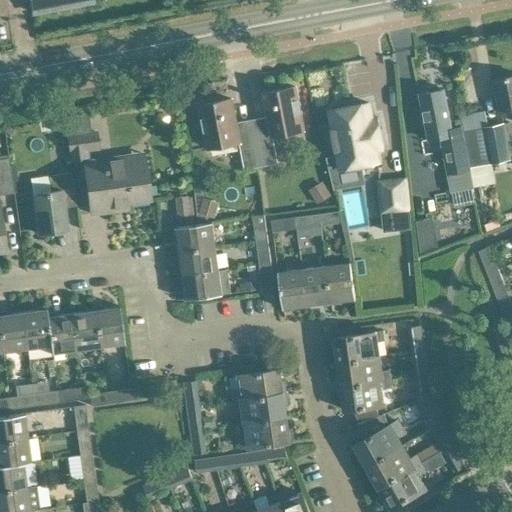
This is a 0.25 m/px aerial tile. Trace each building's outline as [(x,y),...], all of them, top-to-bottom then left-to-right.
[(30,0),(33,12),(93,0),(92,0),(30,0)] [(511,75),(494,79),(500,110),(511,107),(511,75)] [(472,187),(460,127),(451,129),(444,89),(440,89),(438,86),(430,87),(429,91),(420,93),(423,111),(419,111),(422,124),(426,123),(429,140),(441,137),(451,191),(472,187)] [(267,116),(252,119),(261,166),(278,163),(272,136),(284,133),(283,127),(301,123),(302,129),(297,130),(297,131),(303,130),(295,87),(263,93),(267,116)] [(208,148),(214,147),(213,146),(209,147),(208,141),(226,138),(227,144),(239,142),(244,170),(261,166),(252,119),(236,122),(232,99),(199,105),(208,148)] [(329,110),(338,158),(340,169),(379,161),(377,150),(383,149),(377,117),(371,118),(369,103),(347,106),(347,103),(332,106),(333,109),(329,110)] [(510,158),(503,124),(489,127),(485,110),(459,115),(474,187),(495,182),(491,162),(510,158)] [(66,116),(72,160),(88,158),(86,149),(98,148),(96,133),(87,134),(84,114),(66,116)] [(143,153),(83,162),(91,213),(105,211),(104,204),(149,198),(143,153)] [(9,158),(0,159),(0,193),(14,192),(9,158)] [(76,206),(71,172),(51,175),(54,191),(31,194),(37,233),(67,229),(64,208),(76,206)] [(405,179),(379,182),(384,230),(410,228),(405,179)] [(205,197),(199,213),(214,219),(220,202),(205,197)] [(339,211),(319,213),(321,225),(342,222),(339,211)] [(321,225),(319,213),(296,217),(297,228),(321,225)] [(252,216),(256,241),(264,240),(268,239),(264,215),(252,216)] [(271,220),(273,232),(297,228),(296,217),(271,220)] [(176,227),(179,251),(217,246),(213,222),(176,227)] [(268,239),(264,240),(256,241),(259,265),(271,263),(268,239)] [(220,270),(217,246),(179,251),(182,275),(220,270)] [(488,274),(499,269),(490,246),(478,251),(488,274)] [(351,261),(327,265),(332,302),(356,299),(351,261)] [(275,287),(271,263),(259,265),(263,289),(275,287)] [(332,302),(327,265),(303,268),(308,305),(332,302)] [(308,305),(303,268),(278,271),(283,309),(308,305)] [(507,291),(499,269),(488,274),(496,295),(507,291)] [(223,294),(220,270),(182,275),(186,299),(223,294)] [(511,314),(511,303),(507,291),(496,295),(505,318),(511,314)] [(119,306),(94,309),(99,346),(124,343),(119,306)] [(50,345),(47,316),(46,308),(21,311),(26,349),(50,345)] [(99,346),(94,309),(71,312),(76,350),(99,346)] [(26,349),(21,311),(0,314),(0,336),(2,352),(26,349)] [(76,350),(71,312),(47,316),(50,345),(51,353),(76,350)] [(408,327),(412,352),(424,350),(420,325),(408,327)] [(384,340),(383,331),(332,338),(334,349),(337,349),(339,362),(377,357),(375,342),(384,340)] [(145,340),(144,355),(156,356),(157,341),(145,340)] [(412,352),(415,375),(427,373),(424,350),(412,352)] [(379,371),(377,357),(339,362),(340,374),(337,375),(339,385),(389,378),(388,370),(379,371)] [(279,369),(239,374),(241,389),(233,391),(234,399),(285,392),(284,381),(281,382),(279,369)] [(415,375),(419,399),(430,397),(427,373),(415,375)] [(55,374),(28,377),(30,391),(57,388),(55,374)] [(389,378),(339,385),(340,397),(343,396),(345,410),(353,409),(357,424),(379,415),(375,406),(383,405),(381,388),(390,387),(389,378)] [(184,382),(187,406),(199,404),(196,380),(184,382)] [(66,401),(83,399),(81,387),(65,389),(66,401)] [(130,388),(105,392),(107,403),(132,400),(130,388)] [(49,391),(32,394),(33,405),(50,403),(49,391)] [(107,403),(105,392),(89,394),(91,406),(107,403)] [(287,403),(285,392),(234,399),(235,408),(244,407),(246,422),(286,416),(284,404),(287,403)] [(33,405),(32,394),(16,396),(18,408),(33,405)] [(431,405),(430,397),(419,399),(420,409),(431,429),(442,424),(431,405)] [(203,428),(199,404),(187,406),(191,430),(203,428)] [(75,419),(86,418),(85,405),(73,406),(75,419)] [(0,416),(0,442),(27,439),(24,413),(0,416)] [(367,465),(401,446),(393,433),(401,429),(396,421),(389,425),(384,413),(379,415),(357,424),(355,425),(363,439),(353,445),(358,455),(361,454),(367,465)] [(288,429),(286,416),(246,422),(248,436),(240,437),(241,447),(292,441),(290,429),(288,429)] [(431,429),(443,450),(453,444),(442,424),(431,429)] [(206,452),(203,428),(191,430),(194,454),(206,452)] [(91,450),(89,434),(77,436),(79,452),(91,450)] [(30,460),(27,439),(0,442),(0,464),(22,461),(30,460)] [(453,444),(443,450),(455,472),(465,466),(453,444)] [(376,487),(420,462),(415,455),(408,459),(401,446),(367,465),(374,477),(371,478),(376,487)] [(474,446),(464,452),(470,461),(480,456),(474,446)] [(262,451),(264,463),(289,459),(284,448),(262,451)] [(93,467),(91,450),(79,452),(81,468),(93,467)] [(238,454),(240,466),(264,463),(262,451),(238,454)] [(441,451),(423,460),(429,471),(446,461),(441,451)] [(215,457),(217,469),(240,466),(238,454),(215,457)] [(195,460),(197,472),(217,469),(215,457),(195,460)] [(0,490),(25,487),(22,461),(0,464),(0,490)] [(424,470),(420,462),(376,487),(382,497),(384,496),(391,508),(426,488),(418,473),(424,470)] [(193,466),(166,477),(170,488),(197,477),(193,466)] [(170,488),(166,477),(143,486),(148,497),(170,488)] [(98,501),(96,485),(84,487),(86,502),(98,501)] [(35,486),(25,487),(0,490),(0,511),(19,511),(29,511),(39,509),(35,486)] [(284,491),(276,494),(282,511),(310,511),(302,493),(287,499),(284,491)] [(282,511),(276,494),(268,497),(271,505),(257,511),(282,511)] [(98,501),(86,502),(82,503),(83,511),(94,511),(99,510),(98,501)]
